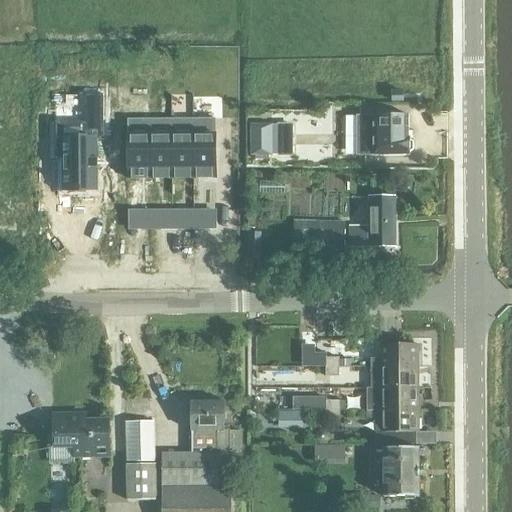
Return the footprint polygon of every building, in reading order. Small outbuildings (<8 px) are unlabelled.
[(392,103),(402,103),(402,91),(392,91),(392,103)] [(102,102),(84,102),(84,138),(54,138),(54,154),(62,154),(62,186),(94,186),(94,138),(102,138),(102,102)] [(373,156),(409,156),(409,138),(408,138),(407,116),(373,116),(373,133),(364,133),(364,139),(373,139),(373,156)] [(269,156),(291,156),(291,126),(251,126),(251,156),(255,156),(255,159),(269,159),(269,156)] [(151,138),(129,138),(129,181),(151,181),(151,138)] [(172,138),(151,138),(151,181),(172,181),(172,138)] [(194,181),(194,138),(172,138),(172,181),(194,181)] [(215,138),(194,138),(194,181),(215,181),(215,138)] [(369,248),(395,247),(395,198),(369,199),(369,227),(349,227),(349,247),(369,247),(369,248)] [(194,231),(194,210),(184,211),(184,231),(194,231)] [(204,210),(194,210),(194,231),(204,231),(204,210)] [(151,231),(151,211),(141,211),(141,231),(151,231)] [(161,211),(151,211),(151,231),(161,231),(161,211)] [(293,222),(293,258),(326,259),(326,248),(345,248),(345,222),(293,222)] [(248,232),(247,263),(260,264),(261,233),(248,232)] [(370,366),(418,366),(418,345),(380,345),(380,359),(370,359),(370,366)] [(339,367),(339,358),(326,358),(326,367),(339,367)] [(370,366),(370,389),(418,388),(418,366),(370,366)] [(339,368),(339,367),(326,367),(326,382),(332,382),(332,377),(343,377),(343,368),(339,368)] [(366,413),(381,413),(418,412),(418,388),(370,389),(367,389),(366,413)] [(339,401),(326,401),(326,414),(339,413),(339,401)] [(240,452),(240,432),(229,432),(229,428),(223,428),(223,403),(191,403),(191,454),(162,454),(161,511),(231,511),(231,454),(229,454),(229,452),(240,452)] [(278,428),(303,428),(303,411),(278,411),(278,428)] [(416,446),(416,434),(418,434),(418,412),(381,413),(366,413),(366,420),(381,419),(381,433),(376,433),(376,446),(416,446)] [(82,422),(86,422),(86,416),(53,417),(54,449),(74,448),(74,457),(82,457),(82,422)] [(82,422),(82,457),(110,456),(109,422),(86,422),(82,422)] [(127,464),(156,463),(154,422),(126,423),(127,464)] [(315,463),(345,463),(344,445),(315,445),(315,463)] [(419,498),(419,449),(384,449),(384,498),(419,498)] [(128,502),(157,501),(156,466),(127,466),(128,502)] [(354,510),(378,511),(378,497),(354,497),(354,510)]
